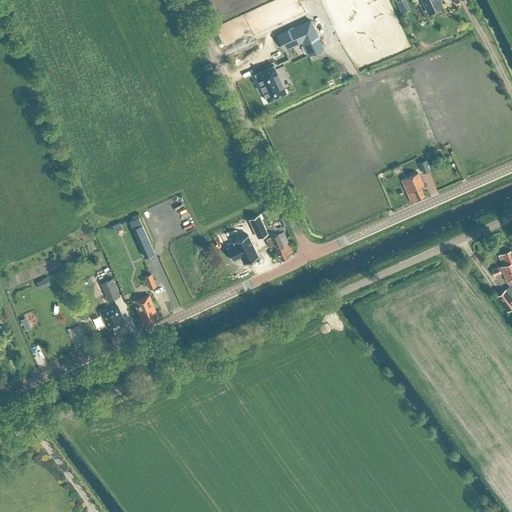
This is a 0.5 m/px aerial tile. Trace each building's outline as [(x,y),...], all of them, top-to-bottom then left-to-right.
[(421,0),(428,13),(442,6),(439,0),(421,0)] [(310,20),(277,35),(284,50),(302,42),(308,55),(323,48),(310,20)] [(273,65),(255,73),(267,101),(285,93),(273,65)] [(434,154),(428,156),(431,166),(438,164),(434,154)] [(429,170),(425,159),(418,162),(423,173),(429,170)] [(400,180),(404,190),(409,202),(423,196),(419,186),(423,185),(418,172),(400,180)] [(258,237),(267,233),(258,215),(249,219),(258,237)] [(138,217),(129,221),(132,228),(135,227),(141,224),(138,217)] [(268,246),(274,244),(280,260),(288,256),(286,253),(291,251),(283,231),(270,236),(269,234),(264,236),(265,239),(268,246)] [(257,255),(247,234),(233,241),(234,243),(226,247),(232,260),(240,256),(243,262),(257,255)] [(159,240),(153,242),(157,251),(163,249),(159,240)] [(425,245),(427,250),(436,246),(433,242),(425,245)] [(134,258),(144,252),(140,245),(130,251),(134,258)] [(506,281),(511,278),(511,254),(510,250),(498,255),(502,265),(497,267),(497,266),(491,269),(494,275),(502,271),(506,281)] [(152,271),(158,284),(166,280),(159,267),(152,271)] [(151,273),(144,276),(149,288),(156,286),(151,273)] [(47,277),(36,281),(39,288),(50,284),(47,277)] [(107,300),(120,295),(112,278),(100,283),(107,300)] [(506,311),(511,306),(511,295),(507,288),(496,296),(506,311)] [(150,312),(155,310),(148,294),(133,300),(143,324),(153,320),(150,312)] [(116,304),(100,311),(106,326),(107,325),(112,336),(126,330),(121,320),(123,319),(116,304)]
